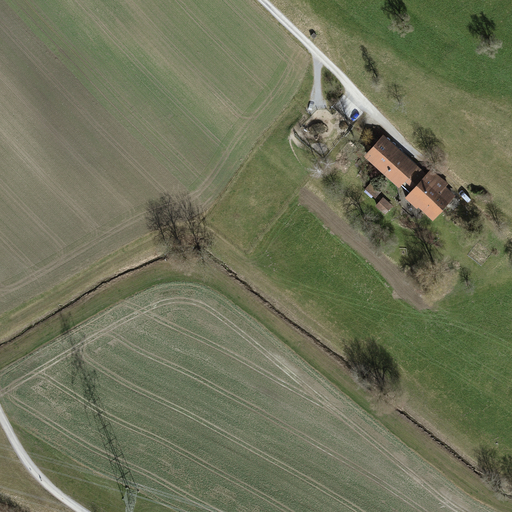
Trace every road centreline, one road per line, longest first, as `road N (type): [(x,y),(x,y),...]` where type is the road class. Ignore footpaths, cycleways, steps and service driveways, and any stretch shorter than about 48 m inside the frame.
road 1 (track): [(262,0),(462,194)]
road 2 (track): [(0,413),(37,474),(82,511)]
